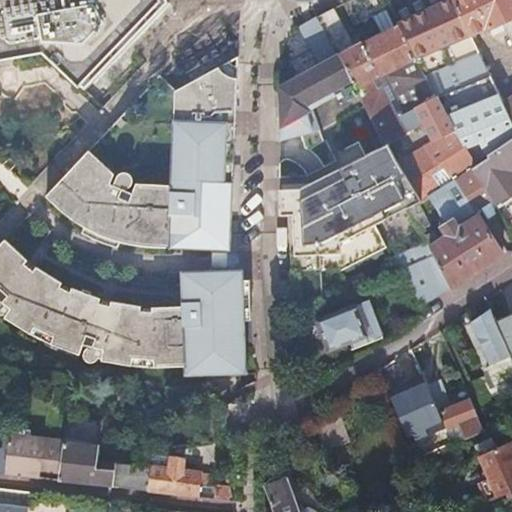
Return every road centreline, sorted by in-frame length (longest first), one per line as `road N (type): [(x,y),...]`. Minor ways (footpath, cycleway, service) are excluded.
road 1 (residential): [(267,379),(257,121),(277,0)]
road 2 (residential): [(511,269),(252,428)]
road 3 (residential): [(246,509),(0,483)]
